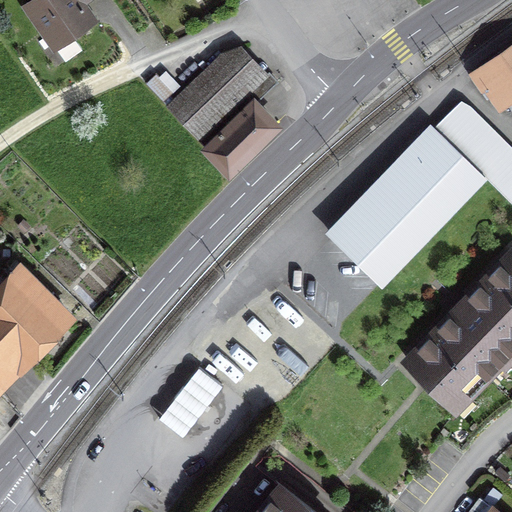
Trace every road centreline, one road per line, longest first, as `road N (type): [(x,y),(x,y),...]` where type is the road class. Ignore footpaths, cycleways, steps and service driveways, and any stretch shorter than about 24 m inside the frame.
road 1 (secondary): [(0,475),(206,233),(340,101)]
road 2 (residential): [(60,102),(265,7)]
road 3 (secondary): [(340,101),(397,48),(474,0)]
road 4 (unknown): [(237,511),(263,480),(282,471),(302,471),(358,511)]
road 5 (residential): [(429,511),(449,481),(511,422)]
road 6 (unclassified): [(340,101),(265,7)]
